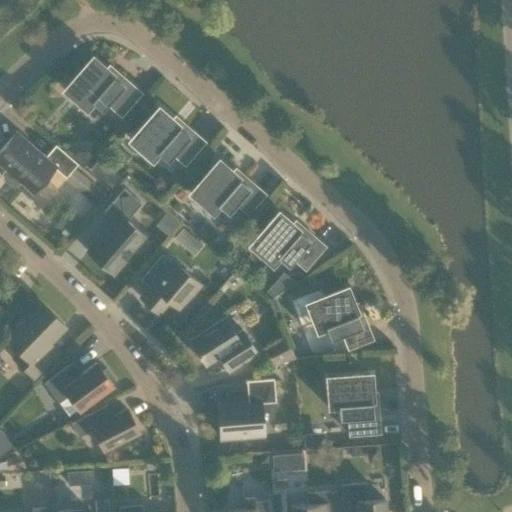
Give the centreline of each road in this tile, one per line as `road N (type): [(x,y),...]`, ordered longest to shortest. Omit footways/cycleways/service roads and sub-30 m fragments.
road 1 (residential): [(422,511),(407,308),(390,264),(361,228),(138,34),(113,23),(87,25)]
road 2 (residential): [(186,511),(182,459),(147,381),(91,306),(0,224)]
